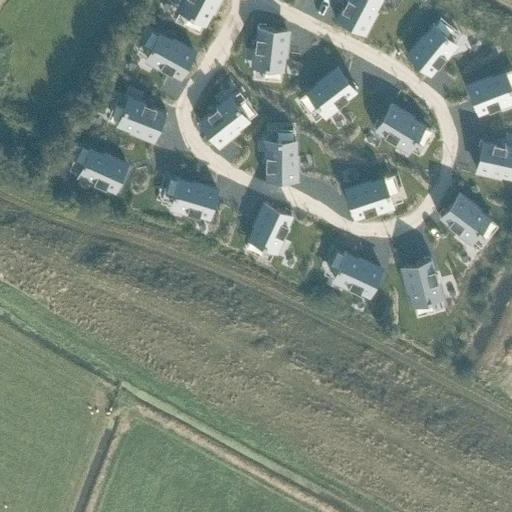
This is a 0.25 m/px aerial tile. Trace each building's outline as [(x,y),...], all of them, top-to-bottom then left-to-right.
[(181,0),(178,8),(179,9),(180,7),(192,13),(191,14),(195,16),(195,15),(204,20),(211,7),(212,7),(216,0),(181,0)] [(346,0),(338,16),(339,17),(340,16),(364,29),(376,6),(377,7),(381,0),(346,0)] [(422,35),(407,53),(408,54),(409,53),(431,71),(447,51),(448,52),(457,41),(456,40),(454,42),(443,33),(444,32),(441,30),(440,30),(433,24),(423,35),(422,35)] [(255,51),(253,65),(254,66),(255,63),(268,65),(268,66),(272,66),(272,65),(282,66),(284,52),(285,52),(288,28),(286,28),(286,29),(258,26),(256,51),(255,51)] [(148,46),(143,55),(156,62),(155,63),(176,75),(177,74),(175,73),(189,49),(167,37),(168,36),(155,29),(155,30),(157,31),(150,43),(149,42),(147,46),(148,46)] [(317,81),(306,90),(307,91),(309,90),(317,101),(316,101),(319,105),(319,104),(326,112),(337,103),(338,104),(357,89),(356,88),(355,89),(338,67),(318,82),(317,81)] [(487,74),(465,83),(466,84),(467,83),(477,110),(500,100),(501,102),(511,97),(511,96),(507,83),(508,83),(506,79),(505,79),(502,70),(488,75),(487,74)] [(123,114),(119,124),(132,129),(132,130),(154,140),(154,139),(153,138),(164,113),(141,103),(141,101),(128,96),(128,97),(130,98),(124,111),(123,110),(122,114),(123,114)] [(215,105),(197,119),(198,120),(199,120),(216,141),(236,126),(237,127),(248,118),(247,117),(245,118),(237,107),(235,103),(234,104),(228,96),(216,106),(215,105)] [(391,104),(377,128),(398,141),(397,142),(410,150),(410,149),(408,147),(416,136),(417,136),(419,133),(418,132),(423,124),(410,116),(411,115),(391,102),(390,103),(391,104)] [(266,154),(266,178),(267,178),(267,177),(295,177),(295,152),(296,152),(296,137),(295,137),(295,140),(281,139),(281,138),(277,138),(277,139),(267,139),(267,154),(266,154)] [(486,139),(480,166),(505,172),(504,173),(511,174),(511,144),(508,144),(509,143),(485,137),(485,138),(486,139)] [(85,163),(80,172),(94,178),(93,179),(115,189),(115,188),(114,188),(126,162),(103,152),(104,151),(91,145),(90,146),(92,147),(86,159),(85,159),(84,162),(85,163)] [(175,194),(172,204),(186,208),(186,209),(209,216),(209,215),(208,214),(216,187),(192,180),(192,179),(178,175),(178,176),(180,177),(176,190),(175,190),(174,194),(175,194)] [(367,180),(345,188),(345,189),(346,189),(355,215),(379,207),(379,208),(393,204),(392,203),(390,203),(386,190),(387,190),(386,186),(385,186),(382,177),(367,181),(367,180)] [(460,195),(443,217),(463,232),(462,233),(474,242),(474,241),(473,240),(481,229),(482,229),(485,226),(484,226),(490,218),(478,209),(479,208),(460,193),(460,194),(460,195)] [(252,223),(246,236),(247,236),(248,234),(261,240),(260,241),(264,243),(264,242),(273,246),(280,232),(281,233),(291,211),(289,211),(289,212),(264,200),(253,223),(252,223)] [(339,267),(335,276),(348,282),(348,283),(369,293),(370,292),(368,292),(380,266),(357,256),(358,255),(345,249),(344,250),(346,251),(340,263),(339,263),(338,267),(339,267)] [(429,259),(402,266),(409,291),(408,291),(411,305),(412,305),(412,302),(425,299),(426,300),(430,299),(429,298),(439,295),(435,281),(436,281),(430,258),(429,258),(429,259)]
